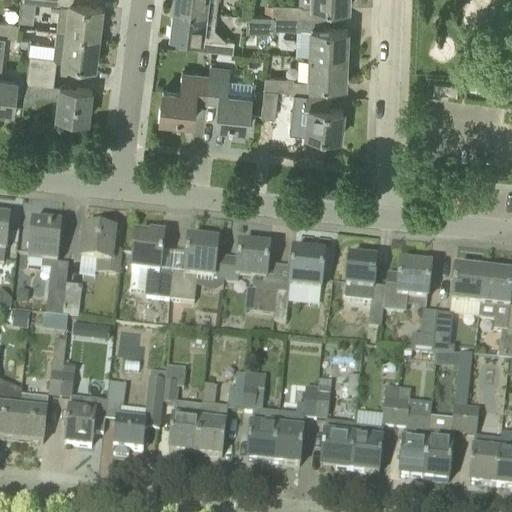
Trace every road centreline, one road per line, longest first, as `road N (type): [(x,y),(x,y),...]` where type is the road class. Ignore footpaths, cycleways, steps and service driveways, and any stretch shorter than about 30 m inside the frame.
road 1 (residential): [(382,219),(118,188)]
road 2 (residential): [(382,219),(392,0)]
road 3 (residential): [(118,188),(142,0)]
road 4 (residential): [(181,511),(0,491)]
road 5 (residential): [(511,234),(382,219)]
